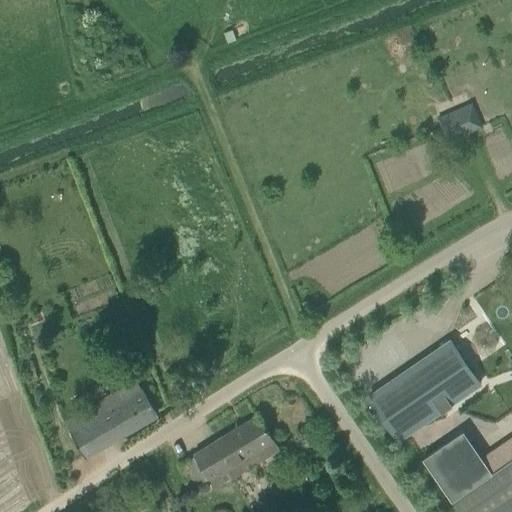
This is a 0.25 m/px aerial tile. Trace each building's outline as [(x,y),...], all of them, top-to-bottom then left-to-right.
[(437,118),(447,143),(460,138),(458,132),(468,128),(471,133),(483,128),(473,103),(437,118)] [(115,348),(138,336),(127,316),(105,329),(115,348)] [(455,334),(511,423),(511,383),(473,322),(455,334)] [(483,383),(453,341),(371,397),(400,440),(443,411),(444,412),(446,411),(445,409),(451,405),(452,407),(455,405),(453,404),(483,383)] [(69,431),(85,458),(158,415),(137,380),(117,392),(65,423),(70,430),(69,431)] [(258,414),(193,454),(209,481),(230,468),(234,476),(252,465),(247,457),(274,441),(258,414)] [(511,511),(511,493),(484,511),(511,511)]
